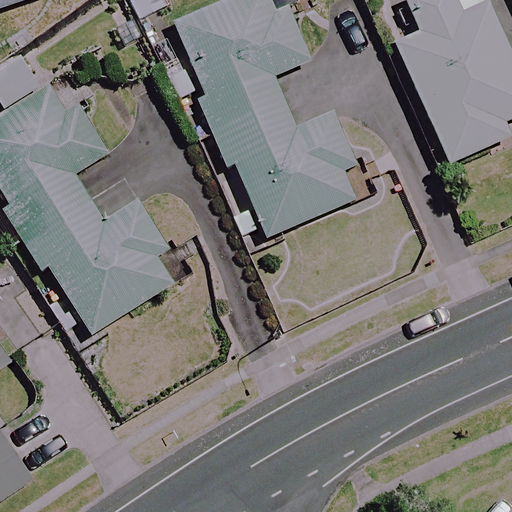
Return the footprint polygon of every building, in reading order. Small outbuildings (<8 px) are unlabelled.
[(0,0),(0,12),(40,0),(0,0)] [(242,249),(360,205),(350,176),(358,173),(337,118),(295,134),(275,80),(313,65),(288,0),(255,0),(178,29),(231,171),(215,177),(242,249)] [(469,0),(455,6),(452,0),(410,0),(407,2),(423,38),(398,49),(451,168),(509,142),(503,128),(511,123),(511,60),(485,0),(469,0)] [(109,156),(65,86),(0,127),(0,188),(12,208),(7,211),(45,273),(50,270),(93,339),(185,281),(138,206),(104,228),(74,179),(109,156)] [(0,375),(12,367),(0,350),(0,375)] [(0,506),(33,484),(0,436),(0,506)]
